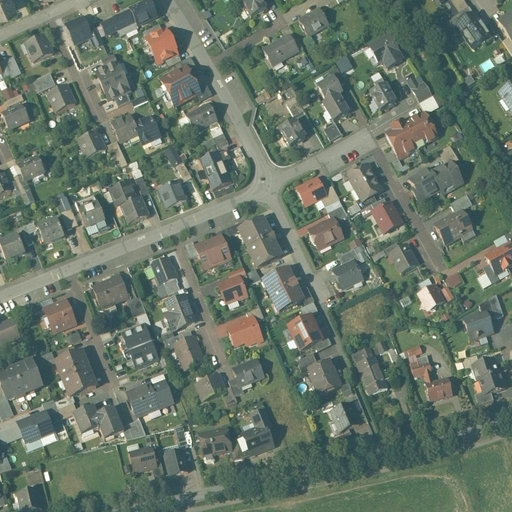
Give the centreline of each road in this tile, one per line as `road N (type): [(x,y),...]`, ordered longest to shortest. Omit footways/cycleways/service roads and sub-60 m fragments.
road 1 (tertiary): [(511,419),(423,447),(127,511)]
road 2 (residential): [(267,186),(365,133),(439,265)]
road 3 (residential): [(163,0),(207,65),(267,186)]
road 4 (residential): [(170,229),(218,349)]
road 5 (residential): [(68,270),(114,388)]
road 6 (residential): [(267,186),(319,299)]
